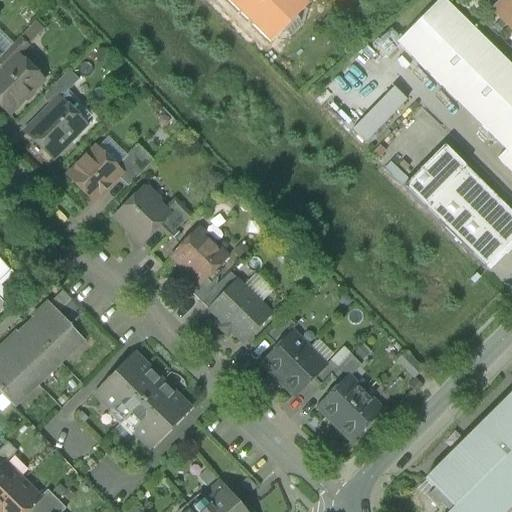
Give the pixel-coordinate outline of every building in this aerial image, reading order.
[(225,0),(269,43),(282,30),(289,37),(301,25),(294,18),(307,5),(301,0),(225,0)] [(506,153),(511,147),(511,70),(440,0),(397,45),(505,152),(506,153)] [(511,0),(506,0),(494,13),(511,30),(511,0)] [(3,56),(0,58),(0,70),(2,73),(17,58),(18,59),(29,48),(19,39),(3,56)] [(18,59),(17,58),(2,73),(0,75),(0,105),(9,114),(23,100),(26,100),(32,94),(32,91),(41,82),(18,59)] [(68,72),(42,98),(51,108),(57,102),(58,102),(68,92),(78,81),(68,72)] [(349,130),(363,143),(405,100),(390,86),(349,130)] [(58,102),(57,102),(51,108),(27,133),(52,158),(57,153),(60,153),(71,143),(71,139),(83,127),(70,115),(78,107),(78,103),(68,92),(58,102)] [(137,147),(116,169),(120,174),(117,177),(127,188),(153,163),(137,147)] [(511,147),(506,153),(505,152),(496,160),(511,175),(511,147)] [(402,188),(484,269),(511,240),(511,216),(443,148),(402,188)] [(96,149),(67,178),(92,202),(99,195),(100,196),(109,188),(108,186),(117,177),(120,174),(116,169),(96,149)] [(158,201),(148,191),(142,191),(114,219),(140,244),(157,227),(168,216),(164,212),(158,207),(158,201)] [(174,202),(164,212),(168,216),(157,227),(167,238),(189,218),(174,202)] [(228,258),(199,229),(169,259),(198,287),(198,288),(208,279),(228,258)] [(511,248),(511,240),(484,269),(488,273),(511,248)] [(0,280),(10,271),(0,261),(0,280)] [(208,279),(198,288),(198,287),(191,295),(200,304),(216,287),(208,279)] [(216,287),(200,304),(208,312),(230,290),(221,282),(216,287)] [(271,315),(238,282),(230,290),(208,312),(241,345),(271,315)] [(82,341),(47,305),(35,316),(38,318),(26,329),(59,363),(82,341)] [(285,317),(265,337),(274,346),(294,326),(285,317)] [(26,329),(15,340),(13,338),(1,348),(36,385),(59,363),(26,329)] [(291,334),(261,364),(278,381),(308,351),(291,334)] [(36,385),(1,348),(0,349),(0,392),(9,402),(8,402),(13,407),(36,385)] [(308,351),(278,381),(295,397),(312,381),(324,368),(324,367),(308,351)] [(422,371),(405,354),(396,363),(413,380),(422,371)] [(133,355),(94,395),(122,423),(161,383),(133,355)] [(337,371),(330,379),(339,387),(347,379),(348,380),(361,367),(351,358),(337,371)] [(329,363),(324,367),(324,368),(312,381),(320,389),(330,379),(337,371),(329,363)] [(339,387),(336,391),(332,390),(326,395),(327,399),(317,409),(334,425),(364,396),(348,380),(347,379),(339,387)] [(161,383),(122,423),(151,451),(190,411),(161,383)] [(0,395),(1,395),(8,402),(9,402),(0,392),(0,395)] [(511,394),(424,481),(433,491),(426,499),(437,510),(441,506),(446,511),(505,511),(511,506),(511,394)] [(364,396),(334,425),(351,442),(361,432),(364,433),(370,427),(369,424),(381,412),(364,396)] [(7,444),(0,450),(0,467),(3,465),(4,465),(16,453),(7,444)] [(0,467),(0,503),(21,483),(4,465),(3,465),(0,467)] [(21,483),(0,503),(0,511),(28,511),(39,501),(39,500),(21,483)] [(244,511),(220,484),(190,510),(191,511),(244,511)] [(39,501),(28,511),(44,511),(56,501),(47,492),(39,500),(39,501)] [(56,501),(44,511),(63,511),(65,510),(56,501)]
